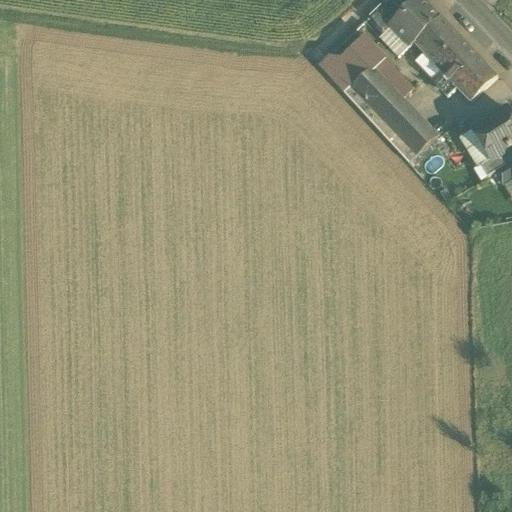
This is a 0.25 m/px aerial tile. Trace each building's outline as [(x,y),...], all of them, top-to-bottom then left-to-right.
[(410,49),(414,45),(439,21),(419,0),(402,16),(390,28),(391,29),(410,49)] [(369,19),(384,35),(391,29),(390,28),(402,16),(388,1),(369,19)] [(440,20),(439,21),(414,45),(424,55),(413,65),(447,100),(457,90),(470,104),(496,79),(461,42),(440,20)] [(353,74),(360,81),(370,71),(373,74),(382,65),(386,61),(363,38),(339,60),(353,74)] [(337,87),(353,74),(339,60),(327,59),(318,67),(337,87)] [(377,78),(373,74),(370,71),(360,81),(353,88),(417,158),(437,140),(381,82),(377,78)] [(337,87),(344,95),(353,88),(360,81),(353,74),(337,87)] [(344,95),(409,165),(417,158),(353,88),(344,95)] [(491,161),(491,162),(511,149),(511,147),(511,146),(511,119),(506,111),(472,132),(491,161)] [(511,149),(491,162),(491,161),(481,167),(488,178),(495,174),(502,185),(511,179),(511,149)]
